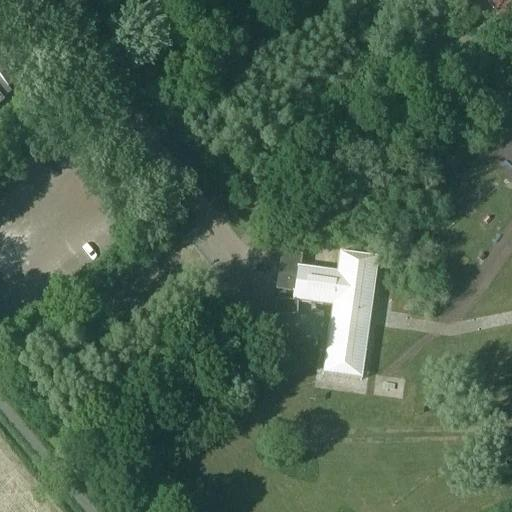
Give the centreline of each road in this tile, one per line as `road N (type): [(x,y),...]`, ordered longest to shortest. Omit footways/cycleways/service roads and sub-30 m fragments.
road 1 (unclassified): [(205,219),(34,0)]
road 2 (unclassified): [(87,511),(0,406)]
